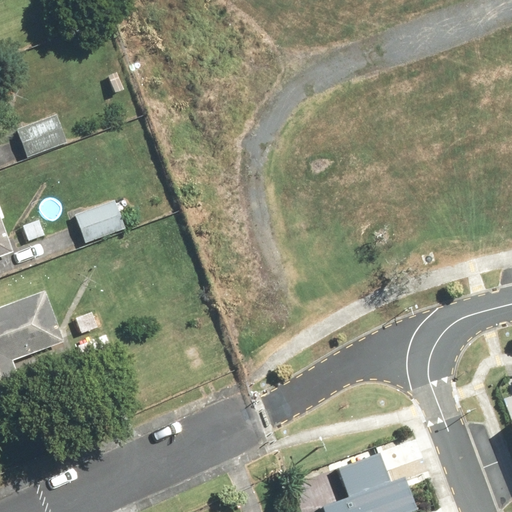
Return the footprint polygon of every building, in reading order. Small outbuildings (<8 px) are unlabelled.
[(83,108),(20,132),(31,159),(70,145),(68,139),(91,131),(83,108)] [(81,226),(89,245),(128,231),(118,202),(76,217),(80,226),(81,226)] [(0,261),(17,255),(5,222),(8,221),(1,203),(0,203),(0,261)] [(48,294),(0,311),(0,402),(28,392),(17,363),(67,345),(48,294)] [(110,337),(79,350),(89,376),(121,363),(110,337)] [(316,504),(319,511),(390,511),(410,505),(398,474),(389,477),(379,449),(336,465),(346,493),(316,504)]
